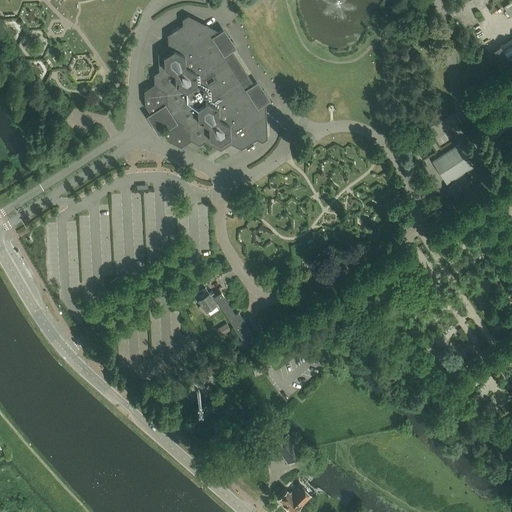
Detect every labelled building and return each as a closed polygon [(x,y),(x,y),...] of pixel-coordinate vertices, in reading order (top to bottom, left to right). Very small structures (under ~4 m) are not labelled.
[(249,87),(227,53),(235,48),(234,47),(232,48),(221,32),(223,30),(215,35),(194,24),(184,31),(183,31),(179,28),(178,28),(173,31),(174,48),(164,55),(164,68),(154,74),(155,86),(145,93),(145,105),(152,116),(153,115),(152,114),(157,111),(167,127),(162,130),(161,129),(168,140),(179,145),(189,139),(200,144),(205,141),(221,149),(231,143),(231,137),(241,142),(261,129),(260,105),(268,100),(266,101),(255,84),(257,83),(256,82),(249,87)] [(510,61),(511,59),(511,38),(500,46),(510,61)] [(459,145),(433,161),(447,183),(473,166),(459,145)] [(130,171),(159,171),(159,152),(130,152),(130,171)] [(122,282),(118,276),(110,281),(114,287),(122,282)] [(490,306),(485,296),(481,298),(476,289),(473,291),(483,310),(490,306)] [(219,302),(219,303),(225,299),(221,292),(215,296),(213,292),(210,295),(209,293),(203,296),(200,291),(196,294),(206,310),(219,302)] [(255,338),(245,323),(238,312),(229,318),(246,344),(255,338)] [(226,323),(222,325),(227,332),(231,329),(226,323)] [(337,378),(342,372),(337,367),(331,373),(337,378)] [(288,433),(274,443),(289,463),(303,454),(288,433)] [(301,504),(310,494),(302,486),(300,489),(297,486),(292,492),(291,491),(289,492),(287,490),(279,498),(284,503),(288,508),(288,507),(292,511),(301,504)]
